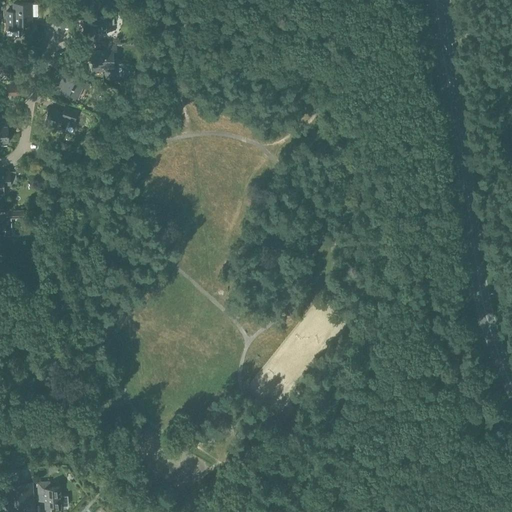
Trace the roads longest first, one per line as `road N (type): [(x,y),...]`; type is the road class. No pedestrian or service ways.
road 1 (primary): [(432,0),(470,226)]
road 2 (primary): [(470,226),(446,0)]
road 3 (primary): [(511,388),(484,312),(470,226)]
road 4 (residential): [(0,163),(24,142),(44,34)]
